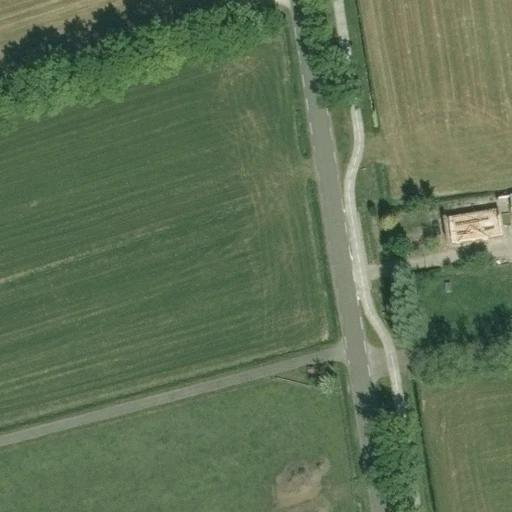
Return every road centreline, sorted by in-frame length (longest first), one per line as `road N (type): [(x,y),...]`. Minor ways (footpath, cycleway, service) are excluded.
road 1 (tertiary): [(381,511),(299,0)]
road 2 (unknown): [(0,442),(356,356)]
road 3 (unknown): [(257,0),(0,83)]
